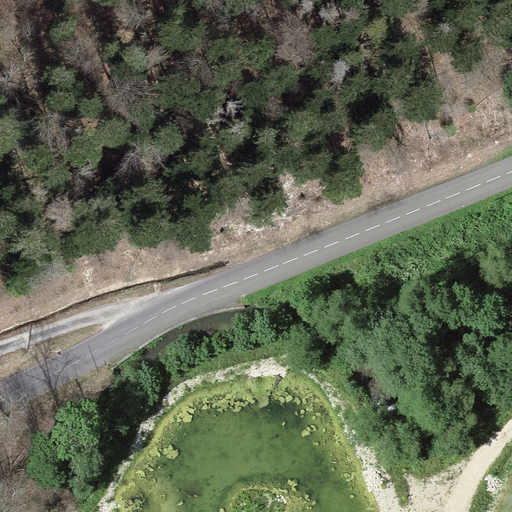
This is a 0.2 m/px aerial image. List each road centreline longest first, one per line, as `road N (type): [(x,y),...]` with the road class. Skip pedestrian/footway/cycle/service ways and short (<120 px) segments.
road 1 (secondary): [(511,169),(183,305),(109,353),(0,406)]
road 2 (track): [(0,353),(131,306),(183,305)]
